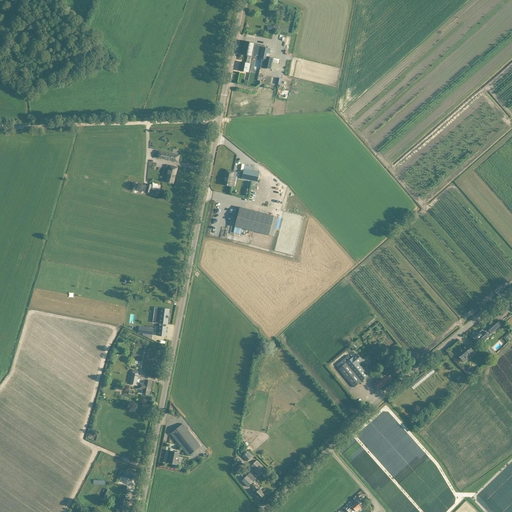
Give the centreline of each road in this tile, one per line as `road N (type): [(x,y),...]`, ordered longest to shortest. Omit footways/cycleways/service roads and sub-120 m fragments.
road 1 (tertiary): [(140,511),(243,0)]
road 2 (unclassified): [(263,511),(511,292)]
road 3 (track): [(0,125),(219,119)]
